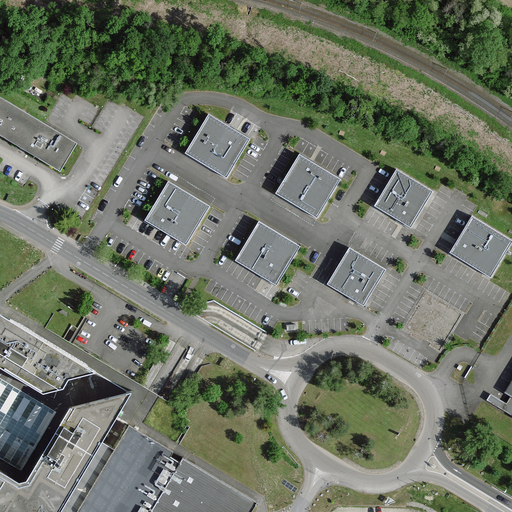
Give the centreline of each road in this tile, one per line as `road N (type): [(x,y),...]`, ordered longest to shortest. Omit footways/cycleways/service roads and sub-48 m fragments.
road 1 (tertiary): [(0,213),(297,384)]
road 2 (tertiary): [(431,439),(437,415),(426,386),(364,348),(326,350),(297,384)]
road 3 (tertiary): [(297,384),(288,420),(306,451),(368,483),(410,471)]
